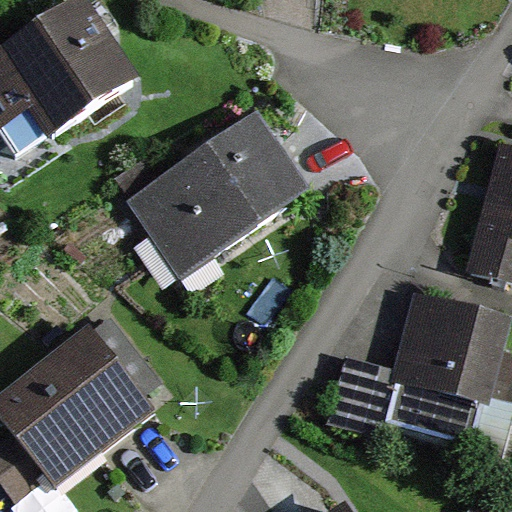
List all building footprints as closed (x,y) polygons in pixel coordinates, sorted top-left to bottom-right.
[(52,140),(136,86),(82,5),(2,57),(0,53),(0,133),(33,111),(52,140)] [(127,209),(177,287),(305,201),(269,147),(255,126),(127,209)] [(511,153),(502,151),(492,186),(465,279),(511,292),(511,153)] [(509,332),(412,307),(404,335),(394,375),(349,364),(335,417),(499,460),(510,415),(489,410),(509,332)] [(116,452),(155,420),(88,338),(0,410),(0,429),(5,436),(0,439),(0,490),(17,510),(45,487),(56,501),(116,452)] [(495,511),(473,501),(467,511),(495,511)]
